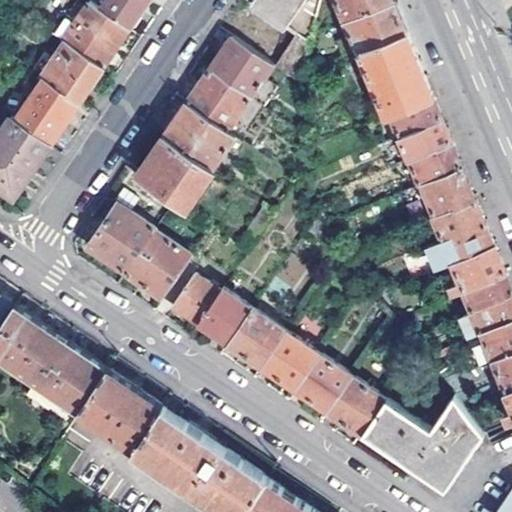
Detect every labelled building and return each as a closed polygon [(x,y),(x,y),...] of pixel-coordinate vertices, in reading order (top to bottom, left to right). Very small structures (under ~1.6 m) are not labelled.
[(67,39),(105,64),(130,27),(89,0),(75,20),(67,15),(56,32),(64,37),(67,39)] [(148,0),(89,0),(130,27),(148,0)] [(253,0),(252,2),(284,24),(300,0),(253,0)] [(339,0),(346,16),(388,0),(339,0)] [(363,49),(409,31),(398,5),(395,0),(388,0),(346,16),(360,50),(363,49)] [(409,31),(363,49),(390,113),(393,112),(434,95),(417,51),(409,31)] [(211,67),(252,95),(274,63),(233,35),(211,67)] [(44,75),(46,76),(81,99),(105,64),(67,39),(44,75)] [(211,67),(188,101),(229,128),(252,95),(211,67)] [(17,118),(52,141),(81,99),(46,76),(17,118)] [(393,112),(402,134),(443,116),(436,99),(434,95),(393,112)] [(166,134),(215,166),(236,133),(229,128),(188,101),(166,134)] [(17,118),(11,114),(0,131),(0,184),(15,195),(52,141),(17,118)] [(411,157),(453,140),(446,122),(443,116),(402,134),(411,157)] [(145,166),(139,174),(189,208),(217,167),(215,166),(166,134),(145,166)] [(421,182),(424,181),(463,164),(454,143),(453,140),(411,157),(421,182)] [(437,212),(476,196),(474,191),(463,164),(424,181),(437,212)] [(121,202),(134,210),(143,197),(126,186),(117,199),(121,202)] [(434,214),(444,237),(485,219),(484,216),(476,196),(437,212),(434,214)] [(252,250),(280,209),(268,201),(240,242),(252,250)] [(129,271),(158,229),(160,227),(134,210),(121,202),(90,245),(129,271)] [(453,261),(495,243),(492,237),(485,219),(444,237),(429,243),(439,267),(453,261)] [(165,296),(190,259),(193,253),(158,229),(129,271),(165,296)] [(454,293),(465,289),(506,270),(497,248),(495,243),(453,261),(460,279),(450,284),(454,293)] [(190,259),(165,296),(202,321),(224,289),(197,271),(201,266),(190,259)] [(474,310),(511,293),(511,284),(508,275),(506,270),(465,289),(474,310)] [(232,341),(257,306),(227,285),(224,289),(202,321),(232,341)] [(0,326),(15,304),(0,293),(0,326)] [(482,330),(484,329),(511,316),(511,293),(474,310),(482,330)] [(15,304),(0,326),(0,354),(37,379),(28,392),(50,407),(58,394),(80,409),(108,367),(15,304)] [(266,364),(291,328),(257,306),(232,341),(266,364)] [(474,310),(458,317),(467,337),(482,330),(474,310)] [(496,357),(511,350),(511,316),(484,329),(490,344),(472,352),(478,365),(496,357)] [(323,350),(291,328),(266,364),(298,386),(323,350)] [(332,410),(356,373),(323,350),(298,386),(332,410)] [(511,350),(496,357),(509,389),(511,387),(511,350)] [(108,367),(80,409),(134,445),(162,403),(108,367)] [(332,410),(363,431),(388,394),(356,373),(332,410)] [(485,431),(455,390),(431,424),(388,394),(363,431),(417,467),(446,487),(485,431)] [(162,403),(134,445),(232,511),(244,511),(269,476),(162,403)] [(321,511),(269,476),(244,511),(321,511)] [(511,511),(511,491),(497,511),(511,511)]
